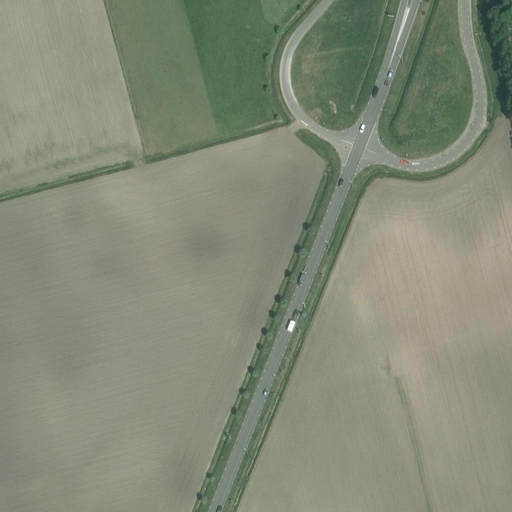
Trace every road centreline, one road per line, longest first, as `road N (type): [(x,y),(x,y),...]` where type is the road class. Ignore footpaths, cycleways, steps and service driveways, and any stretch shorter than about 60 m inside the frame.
road 1 (secondary): [(211,511),(354,151)]
road 2 (unclassified): [(354,151),(413,167),(436,165),(463,146),(478,111),(460,0)]
road 3 (unclassified): [(326,0),(287,49),(281,85),(299,120),(354,151)]
road 4 (secondary): [(354,151),(405,25)]
